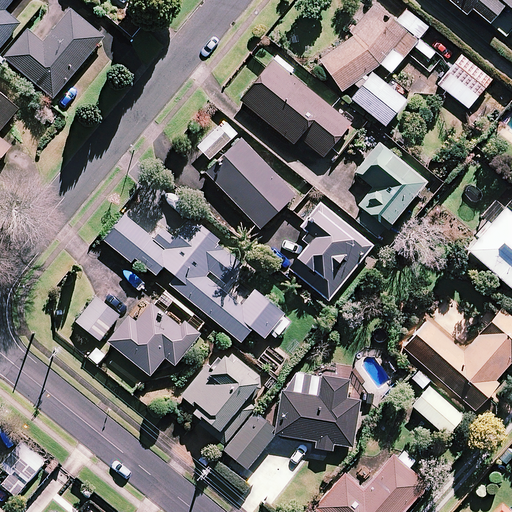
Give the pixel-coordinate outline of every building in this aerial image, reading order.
[(14,0),(0,0),(0,50),(19,26),(4,14),(14,0)] [(511,0),(450,0),(467,14),(473,8),(507,36),(511,30),(511,0)] [(358,92),(349,102),(384,128),(404,105),(369,74),(378,65),(389,75),(413,48),(428,61),(434,54),(419,41),(427,31),(405,12),(393,26),(371,7),(317,68),(340,95),(350,86),(358,92)] [(104,40),(71,13),(44,45),(28,32),(5,60),(54,101),(104,40)] [(490,83),(460,58),(437,86),(466,111),(490,83)] [(349,126),(273,63),(240,103),(293,147),(298,140),(322,159),(349,126)] [(0,132),(17,112),(0,97),(0,162),(11,150),(0,140),(0,132)] [(222,124),(194,149),(207,163),(235,138),(222,124)] [(295,197),(240,140),(204,175),(258,232),(295,197)] [(423,186),(378,148),(355,176),(372,191),(357,209),(385,232),(423,186)] [(370,249),(320,208),(299,232),(312,242),(288,271),(327,302),(370,249)] [(511,220),(502,212),(465,255),(511,296),(511,220)] [(154,242),(123,217),(103,242),(130,263),(132,260),(155,278),(162,269),(174,279),(168,286),(239,345),(250,331),(270,347),(289,323),(253,293),(240,309),(204,278),(208,274),(224,287),(242,266),(189,223),(174,241),(163,231),(154,242)] [(119,316),(96,298),(75,325),(98,343),(119,316)] [(178,328),(143,300),(107,344),(148,378),(163,360),(173,368),(198,337),(182,324),(178,328)] [(511,322),(499,311),(462,354),(426,323),(402,350),(474,413),(497,386),(493,383),(510,365),(511,366),(511,322)] [(258,384),(219,352),(179,399),(194,412),(192,415),(216,435),(258,384)] [(347,383),(293,376),(279,407),(276,438),(315,442),(313,451),(331,453),(331,447),(351,449),(357,403),(344,401),(347,383)] [(424,419),(415,429),(432,444),(440,434),(445,438),(462,418),(427,388),(410,408),(424,419)] [(223,468),(230,459),(245,471),(276,433),(253,415),(222,453),(215,461),(223,468)] [(43,465),(27,452),(16,465),(10,460),(0,471),(0,472),(7,478),(0,487),(0,489),(14,501),(43,465)] [(404,511),(426,488),(407,472),(414,464),(402,454),(396,461),(392,459),(362,492),(343,475),(330,491),(343,503),(334,511),(404,511)]
